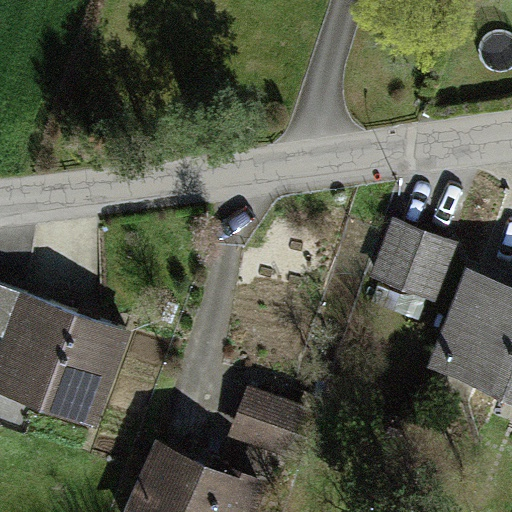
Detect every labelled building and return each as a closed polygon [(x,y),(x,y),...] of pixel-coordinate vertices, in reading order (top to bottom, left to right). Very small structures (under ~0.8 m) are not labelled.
[(448,244),(386,221),(364,279),(427,302),(448,244)] [(511,286),(460,266),(423,360),(511,394),(511,286)] [(122,324),(0,282),(0,305),(12,309),(0,344),(0,388),(90,419),(122,324)] [(307,411),(250,393),(235,439),(292,457),(307,411)] [(240,511),(254,476),(153,438),(125,511),(240,511)]
